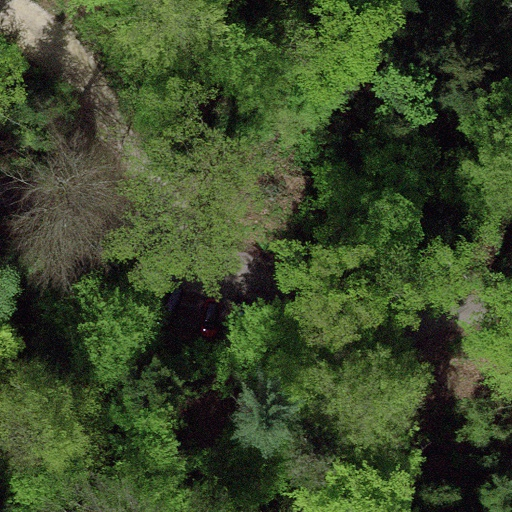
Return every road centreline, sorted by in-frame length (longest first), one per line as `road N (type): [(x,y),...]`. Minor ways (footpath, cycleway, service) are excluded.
road 1 (track): [(0,184),(221,249),(70,58),(0,6)]
road 2 (residential): [(221,249),(346,290),(461,296),(511,288)]
